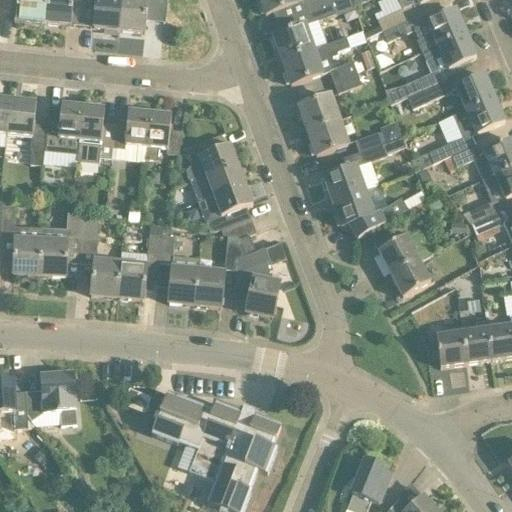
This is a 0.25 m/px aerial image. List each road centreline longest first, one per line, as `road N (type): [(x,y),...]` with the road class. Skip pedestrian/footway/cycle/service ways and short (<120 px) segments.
road 1 (tertiary): [(338,385),(232,356),(0,334)]
road 2 (residential): [(338,385),(332,328),(245,75)]
road 3 (residential): [(245,75),(188,80),(0,63)]
road 4 (residential): [(296,511),(338,385)]
